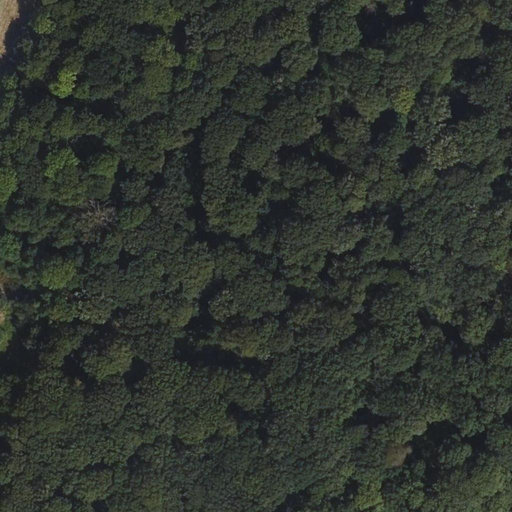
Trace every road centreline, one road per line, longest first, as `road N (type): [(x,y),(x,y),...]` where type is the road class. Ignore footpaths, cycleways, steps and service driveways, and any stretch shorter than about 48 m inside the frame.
road 1 (track): [(75,511),(511,239)]
road 2 (track): [(0,224),(75,267),(80,285),(0,419)]
road 3 (track): [(73,0),(0,164)]
